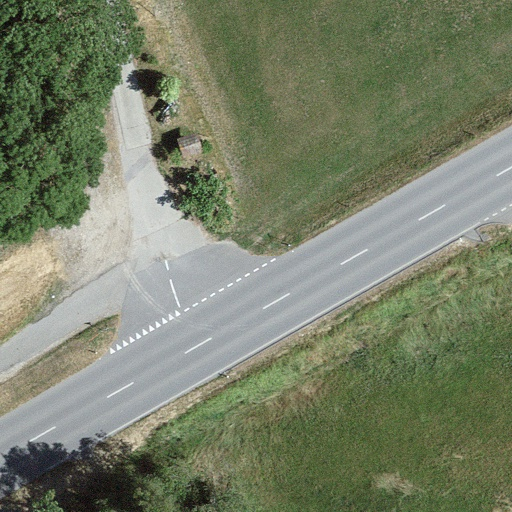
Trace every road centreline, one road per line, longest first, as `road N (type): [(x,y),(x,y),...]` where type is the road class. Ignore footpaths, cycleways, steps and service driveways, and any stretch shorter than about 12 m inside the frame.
road 1 (secondary): [(0,457),(511,170)]
road 2 (track): [(190,348),(139,166)]
road 3 (track): [(108,0),(139,166)]
